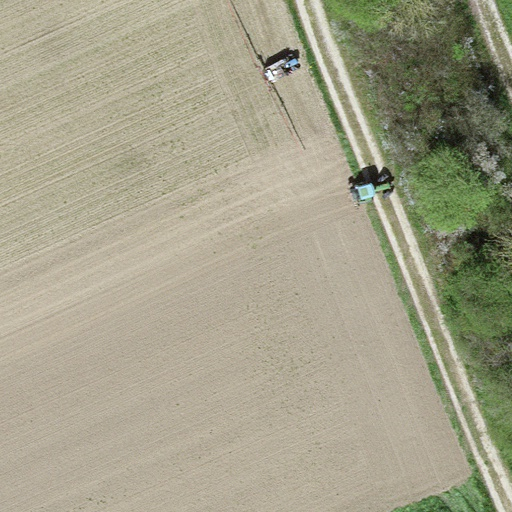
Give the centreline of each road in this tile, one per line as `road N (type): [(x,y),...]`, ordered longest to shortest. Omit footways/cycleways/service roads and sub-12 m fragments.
road 1 (track): [(476,511),(277,0)]
road 2 (track): [(441,0),(511,173)]
